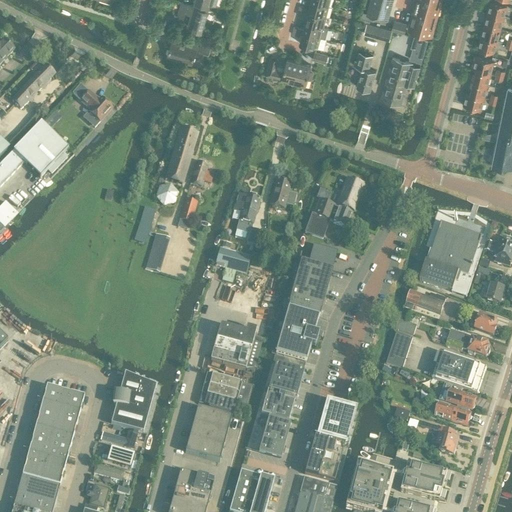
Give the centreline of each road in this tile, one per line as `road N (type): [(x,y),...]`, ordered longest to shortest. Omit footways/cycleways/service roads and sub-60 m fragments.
road 1 (residential): [(412,171),(132,72),(0,6)]
road 2 (unclassified): [(282,511),(341,309),(412,171)]
road 3 (unclassified): [(153,511),(218,281)]
road 4 (unclassified): [(69,511),(104,382),(38,362)]
road 5 (residential): [(471,0),(423,175)]
road 6 (unclassified): [(0,506),(38,362)]
road 7 (tertiary): [(469,511),(511,374)]
